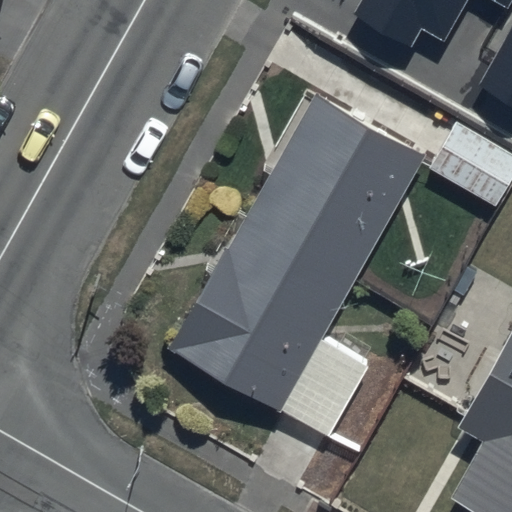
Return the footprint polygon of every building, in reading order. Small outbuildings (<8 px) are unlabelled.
[(509,0),(362,0),(354,15),(411,48),(421,29),(443,41),(466,0),(491,0),(505,8),(509,0)] [(511,33),(485,84),(511,99),(511,33)] [(319,338),(423,154),(314,93),(169,350),(326,439),(367,365),(319,338)] [(511,175),(511,153),(456,121),(429,167),(495,205),(511,175)] [(481,511),(511,511),(511,333),(460,425),(485,439),(452,496),(481,511)]
